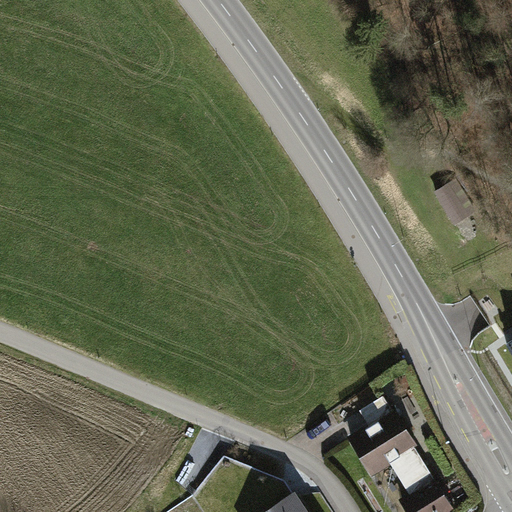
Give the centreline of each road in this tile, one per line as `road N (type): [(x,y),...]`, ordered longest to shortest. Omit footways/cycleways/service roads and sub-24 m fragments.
road 1 (track): [(0,331),(292,454),(321,475),(348,511)]
road 2 (tertiary): [(425,319),(329,154),(218,0)]
road 3 (tertiary): [(425,319),(509,473)]
